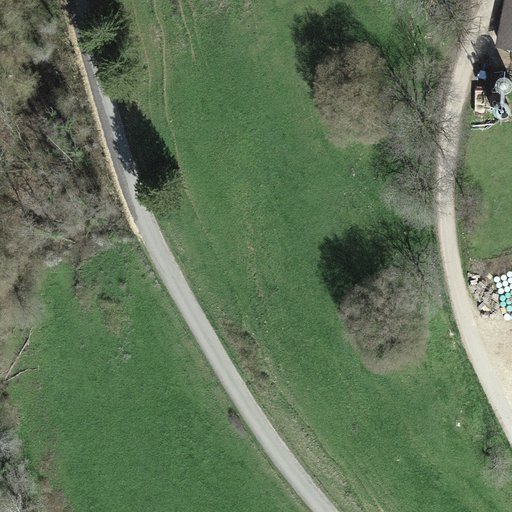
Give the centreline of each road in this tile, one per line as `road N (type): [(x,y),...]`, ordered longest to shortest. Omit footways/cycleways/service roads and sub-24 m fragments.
road 1 (unclassified): [(77,0),(155,247),(238,394),(326,511)]
road 2 (unclassified): [(511,419),(458,289),(447,213),(461,129),(502,0)]
